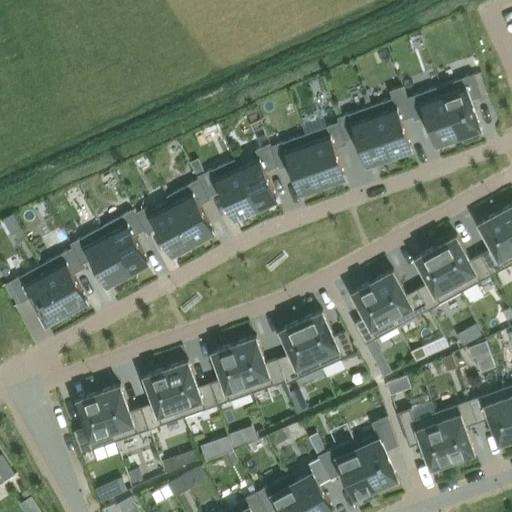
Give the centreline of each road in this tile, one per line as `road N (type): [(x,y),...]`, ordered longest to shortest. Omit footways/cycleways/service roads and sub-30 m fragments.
road 1 (residential): [(13,378),(45,348),(266,229),(511,140)]
road 2 (residential): [(13,378),(66,376),(297,293),(511,174)]
road 3 (residential): [(82,511),(13,378)]
